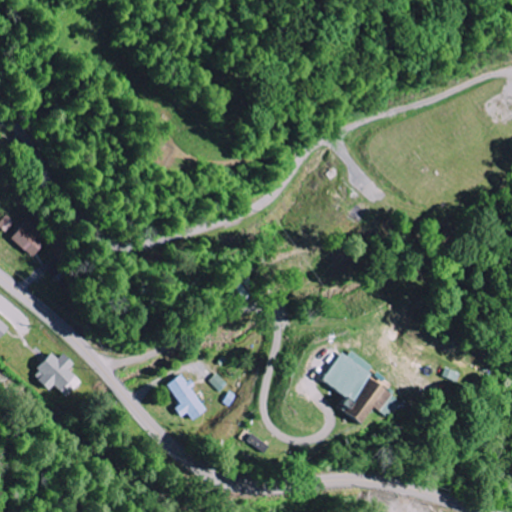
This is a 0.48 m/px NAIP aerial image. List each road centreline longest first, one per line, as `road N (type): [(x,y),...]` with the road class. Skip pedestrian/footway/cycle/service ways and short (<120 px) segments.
road 1 (residential): [(511,72),(369,120),(305,153),(253,207),(129,248),(94,236),(36,154),(0,125)]
road 2 (tertiary): [(0,274),(65,329),(166,441),(220,478),(257,486),(366,479),(479,511)]
road 3 (residential): [(106,372),(257,308),(279,325),(263,399),(268,424),(289,440),(319,431),(324,413),(307,389)]
